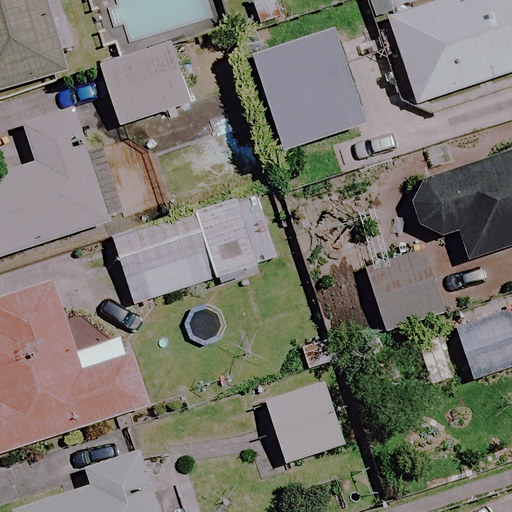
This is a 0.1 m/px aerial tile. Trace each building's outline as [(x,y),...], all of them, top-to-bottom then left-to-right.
[(0,0),(0,95),(63,77),(40,0),(0,0)] [(511,0),(451,0),(388,22),(416,108),(511,75),(511,0)] [(365,135),(333,37),(243,66),(275,164),(365,135)] [(191,106),(170,45),(99,69),(120,131),(191,106)] [(0,260),(111,226),(75,111),(23,127),(36,168),(0,178),(0,260)] [(511,248),(511,158),(411,191),(428,242),(458,233),(467,263),(511,248)] [(278,216),(269,191),(111,244),(133,309),(275,262),(262,221),(278,216)] [(441,317),(422,254),(364,271),(383,334),(441,317)] [(82,379),(53,289),(0,305),(0,458),(147,412),(132,363),(82,379)] [(511,372),(511,319),(509,309),(454,324),(470,384),(511,372)] [(346,448),(326,386),(265,405),(285,468),(346,448)] [(155,511),(130,433),(86,447),(99,488),(23,511),(155,511)]
